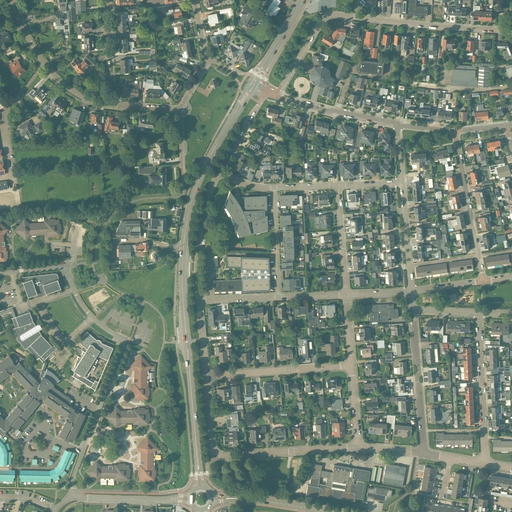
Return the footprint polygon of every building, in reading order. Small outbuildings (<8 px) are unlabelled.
[(75,7),(86,6),(85,0),(75,1),(67,1),(66,0),(55,0),(55,3),(59,3),(60,11),(63,10),(64,12),(62,12),(62,14),(64,14),(64,13),(68,13),(68,8),(75,7)] [(276,7),(280,0),(279,0),(266,0),(264,3),(269,6),(265,12),(271,15),(272,13),(275,15),(278,9),(276,7)] [(411,14),(411,15),(425,16),(428,16),(428,7),(416,6),(416,0),(409,0),(409,8),(408,8),(408,14),(411,14)] [(172,4),(166,5),(167,7),(167,9),(168,12),(171,11),(171,13),(172,13),(174,13),(174,17),(175,17),(175,18),(177,17),(182,16),(181,10),(183,9),(182,6),(173,8),(172,4)] [(168,12),(167,7),(166,5),(158,7),(159,14),(168,12)] [(252,19),(254,16),(254,15),(254,14),(249,12),(251,9),(245,5),(241,13),(243,14),(239,21),(251,28),(253,23),(254,21),(252,19)] [(457,16),(458,5),(456,5),(455,8),(449,7),(449,15),(457,16)] [(458,5),(457,16),(466,16),(467,9),(460,8),(461,5),(458,5)] [(76,13),(75,7),(68,8),(68,13),(64,13),(64,14),(62,14),(61,14),(60,13),(59,13),(59,12),(55,13),(56,25),(63,25),(64,32),(69,32),(68,20),(76,19),(76,13)] [(231,8),(219,10),(220,14),(228,12),(228,16),(233,15),(231,8)] [(215,25),(214,22),(217,22),(218,22),(216,13),(216,14),(208,15),(209,24),(210,24),(210,23),(211,23),(211,26),(215,25)] [(81,34),(83,34),(83,31),(93,30),(92,23),(91,23),(91,22),(87,22),(87,23),(82,23),(82,27),(76,27),(77,35),(77,34),(81,34)] [(185,29),(186,28),(185,22),(181,23),(182,25),(177,26),(178,34),(186,32),(185,29)] [(215,36),(212,36),(214,47),(218,46),(217,43),(221,43),(219,36),(219,35),(225,34),(226,32),(226,31),(225,27),(217,28),(218,31),(214,32),(215,36)] [(322,45),(322,46),(323,46),(330,50),(331,51),(331,50),(336,42),(337,43),(337,44),(338,43),(338,42),(339,42),(338,41),(340,39),(341,39),(340,39),(341,38),(341,37),(340,37),(341,35),(345,36),(346,36),(346,35),(345,35),(346,29),(346,28),(346,29),(339,28),(337,28),(334,33),(329,30),(328,30),(329,31),(328,32),(328,31),(327,32),(328,32),(327,34),(326,34),(326,35),(326,36),(325,35),(325,36),(326,36),(328,37),(323,45),(322,45)] [(361,40),(361,36),(359,36),(359,30),(351,29),(350,37),(358,38),(358,40),(361,40)] [(4,30),(0,31),(0,46),(1,46),(3,49),(9,46),(8,42),(12,40),(8,33),(6,33),(4,30)] [(373,47),(373,44),(375,32),(367,31),(366,38),(365,38),(364,46),(373,47)] [(84,41),(84,43),(93,43),(93,37),(88,37),(88,34),(83,34),(81,34),(77,34),(78,38),(80,38),(80,40),(81,40),(81,41),(84,41)] [(389,48),(391,35),(384,34),(383,44),(386,44),(386,48),(389,48)] [(409,41),(409,37),(403,36),(401,51),(407,51),(408,41),(409,41)] [(429,52),(429,55),(436,55),(437,55),(437,52),(438,39),(430,38),(429,49),(429,52)] [(443,48),(455,49),(456,43),(455,43),(455,40),(444,39),(443,48)] [(180,43),(178,43),(180,51),(183,50),(190,49),(188,41),(180,42),(180,43)] [(474,50),(474,41),(467,41),(467,45),(466,46),(466,49),(466,53),(473,53),(473,50),(474,50)] [(490,50),(490,42),(480,41),(480,49),(490,50)] [(510,59),(511,58),(511,47),(511,44),(508,46),(507,43),(497,42),(497,48),(506,48),(508,53),(504,54),(506,60),(510,58),(510,59)] [(93,43),(84,43),(84,49),(82,49),(82,52),(89,52),(89,49),(94,49),(93,43)] [(226,49),(224,53),(228,55),(228,54),(233,58),(235,54),(238,55),(241,49),(243,47),(240,45),(238,49),(230,45),(227,50),(226,49)] [(251,57),(243,53),(244,51),(241,49),(238,55),(240,57),(238,61),(243,64),(247,66),(249,63),(248,62),(251,57)] [(315,64),(316,67),(323,64),(322,61),(327,60),(329,55),(320,53),(320,56),(314,54),(312,57),(314,64),(315,64)] [(76,67),(75,69),(81,74),(86,69),(85,68),(88,65),(88,64),(89,63),(91,65),(94,65),(95,65),(95,61),(91,57),(88,55),(84,59),(85,59),(84,61),(84,60),(81,64),(78,62),(79,61),(75,58),(71,63),(74,66),(76,67)] [(174,58),(170,64),(175,66),(172,71),(178,75),(179,72),(187,77),(191,71),(188,69),(189,69),(186,67),(185,67),(183,66),(183,67),(179,64),(179,63),(181,61),(174,58)] [(383,74),(385,62),(360,59),(358,72),(383,74)] [(13,74),(15,72),(18,76),(25,71),(18,60),(11,65),(13,69),(10,70),(11,72),(13,74)] [(342,79),(349,63),(341,60),(335,77),(342,79)] [(453,69),(452,79),(455,80),(458,80),(461,80),(464,80),(467,80),(470,80),(473,81),(476,81),(479,81),(478,86),(488,87),(491,87),(492,71),(493,65),(492,65),(492,64),(473,63),(472,66),(453,65),(453,69)] [(323,64),(316,67),(315,67),(311,74),(313,82),(320,86),(321,88),(319,94),(327,96),(329,90),(330,89),(332,90),(333,87),(331,86),(335,79),(332,77),(332,74),(331,74),(330,69),(325,66),(326,65),(324,64),(323,64)] [(359,77),(357,88),(363,89),(364,84),(365,79),(359,77)] [(175,97),(176,94),(177,94),(182,86),(175,81),(174,83),(172,82),(169,86),(171,87),(170,90),(173,92),(171,95),(175,97)] [(133,83),(130,83),(129,96),(134,96),(134,97),(137,97),(137,96),(138,96),(138,88),(138,87),(138,84),(133,84),(133,83)] [(166,93),(159,86),(153,85),(152,98),(159,98),(159,94),(161,93),(163,95),(166,93)] [(36,92),(33,89),(28,94),(33,99),(36,96),(42,102),(48,95),(40,87),(36,92)] [(359,95),(359,92),(355,91),(355,94),(351,93),(350,102),(356,103),(358,95),(359,95)] [(371,94),(370,93),(366,92),(365,96),(366,96),(365,105),(371,106),(372,97),(373,95),(373,94),(371,94)] [(385,108),(385,109),(391,110),(392,102),(393,99),(394,94),(392,94),(391,98),(390,98),(389,101),(387,100),(385,108)] [(392,102),(391,110),(394,111),(396,112),(396,111),(397,111),(398,107),(403,108),(404,100),(399,99),(398,101),(395,100),(396,95),(394,94),(393,99),(392,102)] [(372,97),(371,106),(377,107),(379,99),(372,97)] [(408,115),(415,116),(416,108),(416,105),(411,104),(411,99),(405,98),(405,107),(409,108),(408,115)] [(53,104),(47,112),(52,115),(55,110),(60,113),(65,105),(56,99),(52,104),(53,104)] [(416,108),(415,116),(422,116),(423,109),(423,106),(423,102),(420,102),(420,106),(419,107),(419,108),(419,109),(416,108)] [(437,112),(439,112),(438,118),(445,119),(446,105),(443,104),(443,108),(442,109),(437,109),(437,112)] [(489,118),(488,115),(491,114),(490,108),(483,109),(483,104),(481,104),(482,119),(489,118)] [(423,109),(422,116),(430,117),(430,110),(430,106),(423,106),(423,109)] [(503,110),(505,110),(505,106),(500,106),(501,109),(496,110),(497,118),(504,116),(503,110)] [(80,123),(84,112),(73,108),(69,120),(80,123)] [(266,111),(266,112),(266,113),(266,114),(273,115),(271,122),(280,125),(282,119),(276,118),(278,110),(271,108),(268,108),(267,110),(266,111)] [(46,115),(40,110),(36,114),(42,120),(46,115)] [(100,123),(101,114),(91,114),(91,125),(93,125),(93,123),(100,123)] [(302,124),(304,117),(292,114),(291,119),(294,119),(293,126),(302,128),(303,124),(302,124)] [(119,129),(120,122),(112,121),(113,117),(107,116),(106,124),(105,124),(104,131),(109,132),(109,127),(119,129)] [(157,123),(157,121),(156,121),(155,120),(155,119),(139,117),(138,125),(141,126),(141,127),(142,128),(144,128),(145,127),(145,126),(154,127),(155,124),(156,124),(157,123)] [(307,127),(306,133),(312,134),(313,134),(314,129),(320,130),(321,130),(323,122),(316,121),(315,126),(310,125),(308,125),(307,127)] [(29,122),(18,127),(21,133),(21,134),(23,137),(25,135),(27,134),(29,138),(30,137),(32,136),(34,134),(34,133),(37,131),(38,132),(43,129),(39,123),(32,127),(29,122)] [(330,132),(331,129),(328,128),(329,124),(323,122),(321,130),(320,130),(319,133),(328,136),(329,132),(330,132)] [(303,126),(299,141),(303,142),(306,133),(307,127),(303,126)] [(337,132),(336,138),(341,139),(342,137),(344,138),(347,126),(343,126),(343,127),(341,126),(340,131),(340,132),(337,132)] [(347,126),(344,138),(347,138),(347,143),(352,144),(354,135),(351,134),(351,133),(352,129),(349,128),(350,127),(347,126)] [(357,136),(355,145),(361,147),(362,141),(365,142),(367,131),(364,130),(364,131),(361,130),(360,135),(360,136),(357,136)] [(367,131),(365,142),(367,142),(367,144),(373,145),(374,139),(371,138),(372,135),(372,133),(370,132),(370,131),(367,131)] [(380,134),(378,142),(384,143),(385,150),(386,150),(389,149),(390,149),(390,141),(388,140),(389,136),(388,136),(388,134),(383,133),(383,135),(380,134)] [(247,145),(256,151),(259,153),(261,150),(261,151),(267,155),(272,148),(266,144),(268,145),(271,140),(267,137),(266,138),(265,137),(260,134),(255,142),(251,139),(247,145)] [(500,140),(493,142),(495,149),(496,156),(499,155),(498,149),(501,148),(501,145),(503,145),(502,141),(500,141),(500,140)] [(164,153),(162,142),(156,143),(156,148),(153,148),(153,150),(154,150),(154,157),(152,157),(153,161),(155,161),(155,163),(161,162),(161,160),(165,160),(164,153)] [(453,166),(448,167),(448,163),(446,157),(450,156),(449,150),(442,151),(445,164),(445,168),(445,169),(446,171),(454,169),(453,166)] [(442,164),(445,164),(442,151),(436,152),(437,153),(433,154),(435,160),(438,160),(438,159),(441,158),(441,160),(442,160),(442,164)] [(426,153),(418,154),(419,161),(426,161),(427,164),(430,164),(429,156),(426,156),(426,153)] [(244,162),(247,157),(242,154),(238,160),(239,161),(235,168),(241,171),(242,168),(246,170),(249,165),(244,162)] [(420,167),(419,161),(418,154),(411,154),(412,164),(417,164),(417,168),(420,167)] [(371,164),(369,164),(369,175),(372,175),(372,174),(375,174),(374,170),(377,170),(377,166),(379,166),(379,158),(377,158),(372,158),(371,164)] [(385,165),(381,166),(381,174),(384,174),(384,176),(390,175),(390,174),(390,170),(391,170),(391,159),(385,159),(385,165)] [(327,165),(327,177),(331,176),(333,176),(333,171),(336,171),(335,161),(330,161),(330,165),(327,165)] [(369,175),(369,164),(367,164),(366,161),(360,161),(360,170),(363,170),(363,175),(366,175),(369,175)] [(348,163),(348,176),(351,176),(351,175),(354,175),(354,171),(357,170),(356,162),(348,163)] [(308,163),(308,168),(306,168),(306,177),(307,177),(307,178),(312,178),(312,176),(315,176),(315,168),(314,168),(313,163),(308,163)] [(348,176),(348,163),(339,163),(339,171),(342,171),(343,175),(345,175),(345,177),(348,176)] [(327,177),(327,165),(327,164),(318,164),(319,172),(322,172),(322,176),(324,176),(324,177),(327,177)] [(271,177),(270,165),(260,166),(260,170),(260,171),(260,176),(263,176),(263,178),(271,177)] [(276,165),(270,165),(271,177),(278,177),(278,170),(281,170),(281,165),(276,165)] [(496,168),(498,175),(499,178),(511,174),(508,165),(497,168),(496,168)] [(295,175),(302,175),(301,167),(295,167),(286,167),(287,174),(287,177),(295,177),(295,175)] [(165,184),(165,174),(151,173),(151,184),(165,184)] [(447,184),(457,182),(456,176),(449,177),(446,178),(447,181),(446,181),(446,184),(447,184)] [(479,183),(478,180),(483,179),(483,176),(481,177),(472,179),(473,184),(479,183)] [(504,183),(502,184),(503,189),(504,189),(506,189),(511,186),(511,181),(511,180),(504,183)] [(237,230),(239,236),(253,233),(267,229),(267,215),(265,215),(264,209),(267,209),(266,196),(244,196),(244,203),(244,207),(244,210),(243,210),(235,198),(234,197),(229,191),(224,205),(227,209),(230,214),(232,218),(235,224),(237,230)] [(363,194),(364,202),(364,204),(368,204),(368,207),(372,207),(372,201),(375,201),(375,191),(370,192),(370,194),(363,194)] [(383,197),(381,197),(381,204),(384,204),(391,203),(390,192),(383,193),(383,197)] [(356,206),(356,204),(359,204),(359,197),(356,198),(355,193),(347,194),(348,203),(348,207),(356,206)] [(296,194),(291,195),(291,205),(291,208),(296,208),(296,206),(302,206),(301,196),(296,196),(296,194)] [(328,195),(310,195),(310,203),(315,203),(318,202),(319,206),(323,205),(329,205),(329,202),(328,202),(328,195)] [(449,203),(460,201),(459,195),(452,196),(452,199),(449,200),(449,203)] [(489,207),(487,208),(486,202),(476,204),(477,208),(478,207),(479,209),(482,209),(482,212),(489,211),(489,207)] [(434,203),(427,203),(427,208),(433,208),(433,212),(437,212),(436,203),(434,203)] [(147,218),(147,219),(148,219),(148,224),(166,225),(166,219),(152,219),(152,218),(153,211),(147,211),(147,218)] [(483,214),(483,217),(479,218),(480,224),(490,222),(488,216),(490,216),(490,212),(483,214)] [(10,219),(15,223),(19,218),(14,214),(10,219)] [(321,215),(321,216),(318,216),(319,227),(330,227),(329,221),(330,221),(329,214),(321,215)] [(381,214),(380,214),(380,222),(381,222),(383,222),(393,221),(392,215),(384,216),(383,216),(383,214),(381,214)] [(352,216),(353,220),(350,220),(350,226),(358,226),(357,223),(362,223),(361,216),(357,216),(352,216)] [(59,231),(61,231),(60,224),(59,224),(59,220),(55,221),(55,219),(48,220),(48,221),(44,221),(45,223),(29,224),(24,220),(15,231),(26,240),(30,235),(45,234),(45,236),(49,235),(49,237),(56,236),(56,235),(60,235),(59,231)] [(116,238),(140,237),(140,232),(139,221),(121,221),(116,232),(116,238)] [(358,226),(350,226),(351,233),(354,232),(354,235),(361,235),(361,234),(363,234),(362,225),(358,226)] [(327,246),(332,246),(332,243),(331,235),(323,236),(320,236),(321,243),(324,242),(324,243),(327,243),(327,246)] [(359,245),(363,244),(362,237),(355,238),(355,241),(351,242),(352,248),(360,248),(359,245)] [(456,246),(468,244),(467,238),(461,240),(455,241),(456,246)] [(492,246),(492,243),(495,242),(495,240),(484,242),(485,248),(492,246)] [(118,245),(118,257),(131,257),(131,252),(136,251),(141,251),(142,256),(145,256),(145,251),(149,250),(148,242),(143,242),(143,244),(136,244),(136,245),(131,245),(118,245)] [(364,261),(364,258),(363,251),(356,251),(356,255),(353,255),(353,262),(361,261),(361,262),(364,261)] [(427,257),(425,257),(425,251),(418,252),(418,258),(420,258),(420,261),(427,260),(427,257)] [(333,268),(333,265),(333,257),(329,257),(329,254),(322,255),(322,258),(325,258),(325,265),(328,265),(328,268),(333,268)] [(508,254),(501,255),(502,264),(510,263),(508,254)] [(497,256),(494,256),(495,265),(498,265),(502,264),(501,255),(497,256)] [(267,269),(269,269),(269,257),(227,256),(227,268),(243,268),(245,268),(246,268),(250,269),(252,269),(253,269),(257,269),(258,269),(260,269),(264,269),(265,269),(267,269)] [(494,256),(486,257),(487,266),(495,265),(494,256)] [(464,260),(465,269),(473,268),(472,259),(464,260)] [(465,269),(464,260),(457,262),(458,270),(465,269)] [(361,261),(353,262),(354,269),(358,268),(358,272),(365,271),(364,264),(366,264),(365,261),(364,261),(361,262),(361,261)] [(458,270),(457,262),(449,263),(450,272),(458,270)] [(438,264),(440,273),(447,272),(446,263),(438,264)] [(440,273),(438,264),(431,265),(432,274),(440,273)] [(432,274),(431,265),(424,266),(425,275),(432,274)] [(425,275),(424,266),(416,268),(417,276),(425,275)] [(57,274),(56,274),(56,273),(55,273),(20,277),(21,280),(22,280),(28,297),(37,294),(37,293),(45,291),(46,294),(61,288),(57,280),(59,279),(57,274)] [(334,277),(335,277),(334,273),(328,274),(328,275),(322,276),(322,284),(328,283),(328,284),(334,284),(334,277)] [(356,285),(365,284),(365,279),(363,279),(363,276),(364,276),(363,273),(354,274),(355,285),(356,285)] [(300,288),(300,285),(305,285),(305,276),(299,276),(299,278),(294,278),(295,288),(300,288)] [(243,279),(214,280),(214,292),(234,291),(249,290),(263,290),(267,289),(270,289),(269,278),(267,278),(266,278),(264,278),(261,278),(259,278),(257,278),(254,278),(252,278),(250,278),(247,279),(245,279),(243,279)] [(387,318),(398,318),(398,308),(393,309),(393,304),(372,305),(372,312),(369,312),(369,321),(378,321),(378,322),(387,322),(387,318)] [(298,313),(307,312),(308,327),(315,327),(314,316),(313,316),(313,311),(308,311),(307,305),(298,306),(298,313)] [(333,311),(335,311),(335,305),(318,305),(318,316),(333,315),(333,311)] [(278,307),(278,316),(278,319),(285,319),(285,313),(290,312),(290,308),(285,308),(285,307),(278,307)] [(241,325),(249,325),(249,313),(243,314),(243,308),(234,309),(234,318),(238,318),(238,317),(242,317),(242,321),(240,321),(241,325)] [(265,314),(265,319),(265,322),(269,322),(268,320),(270,320),(270,309),(265,309),(265,310),(263,310),(263,308),(253,308),(253,314),(250,314),(251,318),(258,318),(257,315),(263,315),(263,314),(265,314)] [(229,311),(223,311),(224,314),(217,315),(216,309),(209,310),(210,324),(217,324),(217,322),(225,321),(226,332),(230,331),(229,325),(230,325),(229,311)] [(15,328),(13,329),(14,331),(14,332),(15,333),(16,335),(17,337),(18,339),(19,341),(20,342),(21,344),(22,345),(26,349),(27,348),(37,359),(39,358),(43,362),(44,360),(57,348),(49,341),(48,342),(41,335),(39,330),(38,331),(35,326),(36,326),(33,321),(30,312),(16,317),(12,318),(15,328)] [(314,316),(315,327),(325,327),(325,322),(319,322),(318,316),(314,316)] [(443,333),(443,325),(439,325),(440,321),(435,321),(427,321),(427,325),(424,325),(424,330),(428,331),(428,330),(439,330),(439,333),(443,333)] [(458,330),(459,322),(448,321),(447,330),(458,330)] [(459,322),(458,330),(469,331),(470,322),(459,322)] [(402,323),(391,324),(391,326),(390,326),(391,335),(399,334),(399,335),(403,334),(403,327),(402,327),(402,323)] [(500,334),(500,323),(492,323),(491,333),(500,334)] [(500,323),(500,334),(508,334),(508,338),(511,337),(511,330),(508,330),(508,323),(500,323)] [(369,328),(374,328),(373,324),(365,325),(365,328),(364,328),(360,328),(360,332),(359,332),(360,340),(364,339),(370,339),(369,328)] [(0,362),(12,358),(0,326),(0,362)] [(113,348),(101,343),(101,342),(101,341),(100,340),(99,340),(98,340),(97,340),(87,332),(79,342),(85,348),(80,357),(78,356),(77,358),(78,359),(75,363),(76,363),(74,365),(75,366),(73,370),(75,371),(73,376),(78,379),(91,387),(95,390),(98,382),(95,380),(93,383),(86,378),(88,374),(89,374),(90,372),(91,372),(93,368),(94,369),(95,366),(94,365),(98,359),(95,358),(97,355),(98,356),(108,360),(113,348)] [(231,334),(221,335),(222,343),(231,342),(231,334)] [(336,347),(339,346),(338,334),(329,335),(329,342),(321,343),(322,350),(327,350),(327,354),(336,354),(336,347)] [(305,339),(299,339),(300,348),(302,348),(303,357),(312,356),(311,344),(311,338),(305,339)] [(404,342),(393,343),(394,354),(405,354),(404,342)] [(429,349),(426,349),(427,363),(435,362),(438,362),(437,348),(437,344),(428,345),(429,349)] [(256,356),(256,357),(256,358),(257,358),(258,359),(260,358),(260,361),(271,360),(270,353),(273,353),(273,345),(265,346),(265,351),(259,352),(259,355),(258,355),(257,355),(256,356)] [(370,352),(373,352),(372,345),(367,345),(367,348),(362,349),(362,356),(370,355),(370,352)] [(489,349),(490,355),(499,355),(500,355),(500,350),(499,350),(499,349),(500,349),(500,346),(493,345),(493,346),(493,349),(489,349)] [(229,360),(229,355),(233,354),(232,348),(224,349),(224,351),(222,351),(222,346),(216,347),(216,355),(220,355),(220,360),(229,360)] [(280,347),(276,347),(277,359),(280,359),(280,360),(284,360),(283,358),(292,358),(292,348),(283,349),(283,347),(280,347)] [(239,363),(250,362),(250,352),(239,353),(239,363)] [(149,395),(149,387),(148,387),(148,384),(146,384),(147,371),(151,366),(141,356),(131,366),(135,370),(135,384),(134,384),(133,387),(132,387),(132,395),(133,395),(133,398),(137,398),(137,400),(144,400),(144,398),(147,398),(148,395),(149,395)] [(0,432),(3,435),(7,431),(10,427),(12,425),(17,429),(24,420),(21,418),(22,416),(26,419),(40,402),(38,400),(39,399),(42,398),(44,399),(43,401),(65,417),(67,415),(68,416),(69,420),(68,421),(66,420),(58,435),(64,438),(64,439),(69,441),(70,438),(74,440),(85,415),(79,412),(78,413),(74,410),(75,409),(68,404),(71,399),(53,386),(52,385),(53,385),(52,385),(52,384),(51,383),(50,382),(49,380),(47,379),(45,378),(44,377),(43,377),(42,377),(40,383),(38,381),(19,362),(16,365),(12,361),(13,361),(11,359),(0,363),(0,432)] [(374,369),(376,369),(375,359),(368,360),(369,364),(365,364),(366,373),(374,372),(374,369)] [(44,360),(43,362),(44,364),(38,381),(40,383),(42,377),(43,377),(44,377),(45,378),(47,379),(49,380),(50,382),(51,383),(52,384),(60,379),(56,373),(51,368),(47,366),(48,364),(44,360)] [(398,363),(399,367),(396,368),(397,374),(406,373),(405,362),(398,363)] [(436,382),(439,381),(439,378),(438,377),(436,378),(435,371),(437,371),(437,367),(432,368),(432,371),(428,371),(429,382),(436,382)] [(328,392),(328,389),(336,388),(336,389),(341,389),(340,383),(336,383),(336,379),(327,380),(328,387),(324,387),(325,393),(328,392)] [(407,391),(408,391),(408,390),(409,390),(409,387),(408,388),(407,383),(403,383),(403,379),(397,379),(397,384),(399,384),(400,391),(398,392),(398,395),(407,394),(407,391)] [(315,390),(320,390),(320,384),(314,384),(314,380),(305,381),(306,387),(305,387),(305,391),(315,391),(315,390)] [(264,383),(264,388),(262,388),(263,397),(268,396),(267,394),(273,393),(274,396),(278,395),(278,386),(275,386),(275,382),(264,383)] [(291,382),(284,383),(285,392),(286,394),(291,394),(291,395),(292,395),(291,391),(291,390),(297,390),(297,384),(291,384),(291,382)] [(373,386),(376,386),(375,383),(373,383),(364,384),(365,391),(374,390),(373,386)] [(251,384),(245,385),(246,396),(245,396),(245,400),(252,400),(252,402),(257,402),(257,400),(257,397),(257,391),(256,386),(251,387),(251,385),(251,384)] [(231,386),(232,388),(228,388),(219,389),(220,400),(233,399),(233,404),(241,404),(239,386),(231,386)] [(438,400),(441,400),(440,394),(437,394),(437,389),(430,390),(431,401),(438,400)] [(367,411),(378,410),(377,398),(371,398),(371,402),(366,402),(367,411)] [(402,412),(401,412),(401,416),(407,415),(406,412),(409,411),(409,400),(401,401),(402,412)] [(497,405),(497,407),(492,407),(492,413),(499,413),(502,413),(502,405),(497,405)] [(116,406),(107,415),(106,417),(116,427),(120,422),(134,422),(134,424),(137,424),(137,425),(144,425),(144,424),(148,424),(148,421),(149,421),(149,415),(150,415),(150,413),(148,413),(148,410),(145,409),(145,408),(137,408),(137,409),(134,409),(134,411),(120,411),(116,406)] [(432,420),(435,420),(435,422),(436,422),(438,422),(439,421),(438,419),(439,419),(439,408),(431,409),(432,420)] [(235,427),(239,427),(237,413),(226,414),(227,428),(230,428),(232,428),(232,427),(235,426),(235,427)] [(157,420),(162,424),(166,420),(162,415),(157,420)] [(316,437),(325,437),(324,424),(322,424),(322,419),(316,419),(316,422),(316,425),(315,425),(316,432),(314,432),(314,437),(316,437)] [(331,423),(334,423),(335,436),(344,436),(344,423),(337,423),(337,419),(330,419),(331,423)] [(501,428),(501,425),(502,425),(502,419),(499,419),(492,419),(493,425),(496,425),(496,429),(501,428)] [(377,434),(378,423),(369,423),(369,433),(377,434)] [(378,423),(377,434),(385,435),(386,424),(378,423)] [(302,424),(302,428),(292,428),(293,433),(295,432),(296,439),(304,438),(304,433),(307,432),(306,424),(302,424)] [(402,436),(403,425),(394,425),(393,435),(402,436)] [(403,425),(402,436),(410,437),(411,426),(403,425)] [(236,432),(239,431),(239,427),(235,427),(235,426),(232,427),(232,428),(230,428),(230,432),(224,432),(224,435),(224,437),(225,437),(225,442),(232,441),(232,443),(237,442),(236,432)] [(256,442),(256,441),(261,441),(260,434),(266,434),(266,426),(258,426),(258,429),(250,430),(251,442),(253,442),(254,442),(255,442),(255,443),(255,442),(256,442)] [(164,436),(168,431),(164,427),(159,431),(164,436)] [(273,440),(285,439),(285,429),(273,429),(273,440)] [(444,434),(444,433),(436,433),(436,444),(443,444),(443,434),(444,434)] [(155,477),(155,469),(154,469),(154,466),(153,466),(153,453),(157,448),(147,438),(137,448),(141,452),(141,466),(140,466),(140,469),(138,469),(138,477),(140,477),(140,480),(143,480),(143,481),(150,482),(150,480),(154,480),(154,477),(155,477)] [(4,445),(0,447),(0,452),(0,453),(7,452),(6,450),(10,449),(8,443),(4,445)] [(73,459),(75,453),(69,450),(68,451),(65,450),(63,455),(66,457),(66,456),(73,459)] [(70,464),(73,459),(66,456),(66,457),(63,455),(60,461),(63,462),(64,461),(70,464)] [(60,461),(58,466),(64,470),(64,468),(68,470),(70,464),(64,461),(63,462),(60,461)] [(130,476),(130,469),(128,469),(129,466),(125,465),(125,464),(118,464),(118,465),(114,465),(114,467),(101,466),(97,462),(86,472),(96,482),(100,478),(114,478),(114,479),(117,479),(117,481),(125,481),(125,480),(128,480),(128,476),(130,476)] [(402,486),(404,473),(405,467),(386,463),(382,483),(402,486)] [(364,482),(357,481),(356,485),(353,484),(354,478),(367,480),(368,480),(370,470),(350,467),(350,468),(334,465),(332,472),(321,470),(322,465),(313,464),(309,485),(308,485),(306,494),(318,496),(319,495),(354,501),(355,498),(361,499),(364,482)] [(64,470),(58,466),(54,469),(58,475),(59,474),(62,477),(66,472),(64,470)] [(425,467),(424,473),(434,475),(434,474),(435,470),(437,470),(437,468),(434,467),(434,468),(425,467)] [(58,475),(54,469),(49,471),(51,478),(52,477),(54,481),(60,479),(58,475)] [(422,485),(420,492),(430,494),(431,489),(434,489),(434,488),(434,487),(432,486),(431,487),(422,485)] [(391,494),(392,489),(374,486),(373,488),(368,487),(367,495),(379,497),(379,499),(383,500),(389,496),(390,494),(391,494)] [(426,505),(424,511),(431,511),(432,506),(428,505),(428,502),(426,502),(425,505),(426,505)]
